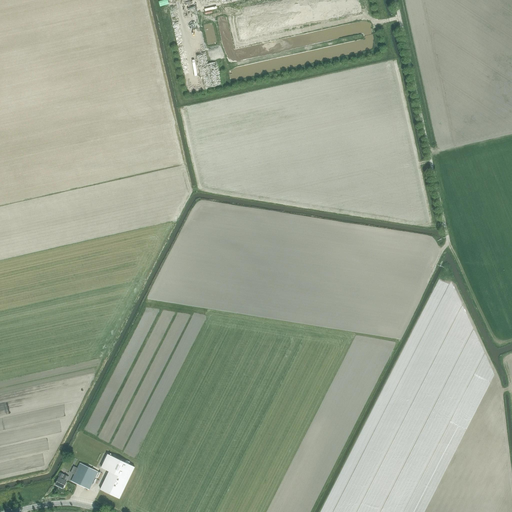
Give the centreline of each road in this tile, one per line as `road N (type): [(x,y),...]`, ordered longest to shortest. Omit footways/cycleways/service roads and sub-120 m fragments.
road 1 (track): [(445,225),(194,191)]
road 2 (unclassified): [(448,241),(394,0)]
